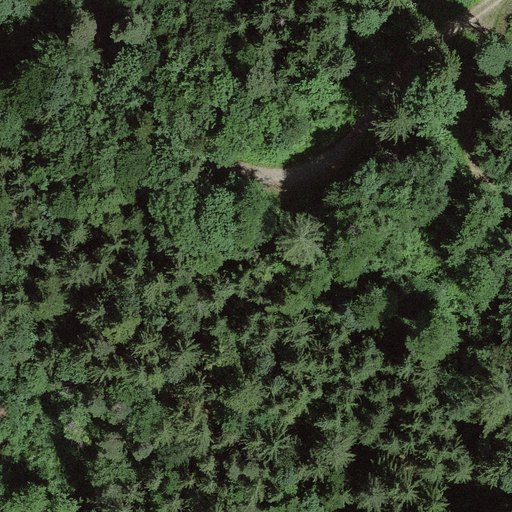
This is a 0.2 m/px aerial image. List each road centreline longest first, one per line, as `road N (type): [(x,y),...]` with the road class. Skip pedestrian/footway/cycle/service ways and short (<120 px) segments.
road 1 (track): [(96,0),(107,59),(155,114),(277,175),(352,151),(423,52),(487,10)]
road 2 (track): [(487,10),(471,124),(481,171),(511,194)]
